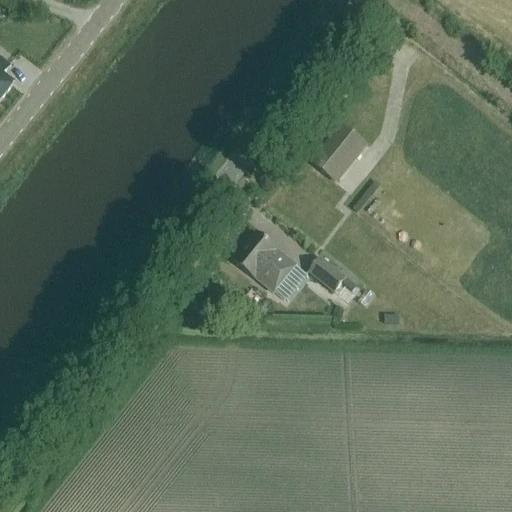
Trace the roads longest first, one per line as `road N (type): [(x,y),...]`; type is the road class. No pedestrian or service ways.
road 1 (tertiary): [(0,459),(369,0)]
road 2 (tertiary): [(112,0),(0,144)]
